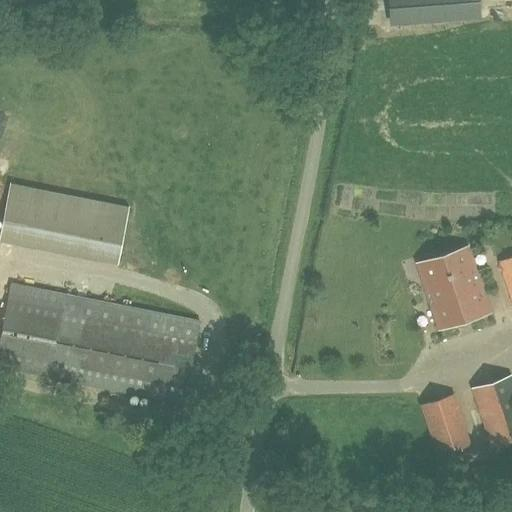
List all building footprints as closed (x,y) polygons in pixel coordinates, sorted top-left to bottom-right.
[(479,13),(477,0),(387,0),(389,19),(479,13)] [(467,247),(417,264),(438,329),(489,312),(467,247)] [(511,255),(498,261),(511,302),(511,255)] [(12,285),(0,346),(0,366),(185,403),(201,322),(12,285)] [(491,445),(511,437),(511,380),(510,375),(472,387),(491,445)] [(437,453),(469,443),(453,393),(421,404),(437,453)] [(511,454),(462,471),(471,500),(511,486),(511,454)] [(297,509),(301,499),(294,497),(291,507),(297,509)]
